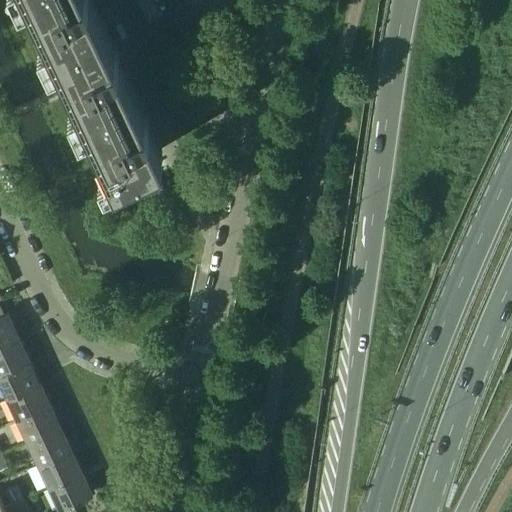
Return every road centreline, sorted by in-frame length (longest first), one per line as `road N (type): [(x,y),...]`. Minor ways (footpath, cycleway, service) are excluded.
road 1 (primary): [(407,0),(337,511)]
road 2 (primary): [(511,167),(443,324),(376,511)]
road 3 (residential): [(198,379),(96,354),(69,338),(0,211)]
road 4 (residential): [(252,125),(198,379)]
road 5 (primary): [(423,511),(511,279)]
road 6 (residential): [(252,125),(172,97),(121,0)]
road 7 (residential): [(198,379),(169,511)]
road 8 (residential): [(280,0),(252,125)]
